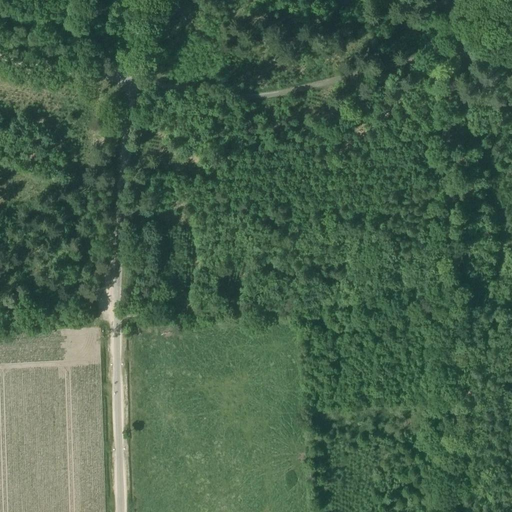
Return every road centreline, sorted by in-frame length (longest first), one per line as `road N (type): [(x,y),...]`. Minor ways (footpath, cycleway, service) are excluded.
road 1 (track): [(454,511),(451,56)]
road 2 (unclassified): [(121,511),(116,297),(132,80)]
road 3 (track): [(132,80),(251,99),(451,56)]
road 4 (unclassified): [(132,80),(0,56)]
